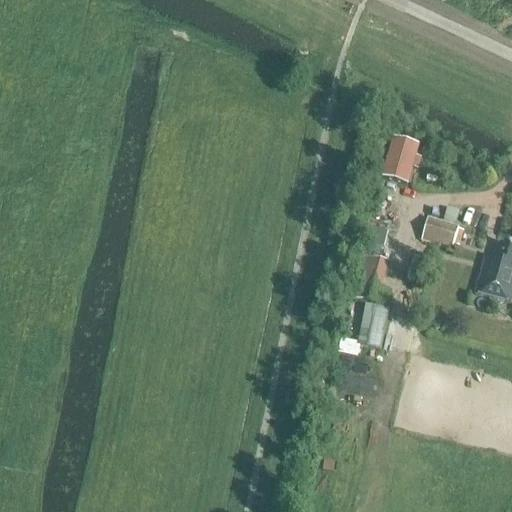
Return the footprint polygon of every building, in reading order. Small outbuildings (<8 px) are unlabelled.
[(419,171),(421,162),(415,160),(419,148),(392,141),(381,180),(408,187),(412,170),(419,171)] [(459,249),(463,236),(457,234),(458,230),(427,220),(420,243),(452,253),(454,247),(459,249)] [(511,252),(498,248),(493,264),(484,262),(474,298),(510,309),(511,303),(511,252)] [(387,310),(391,294),(383,292),(389,266),(361,259),(355,284),(357,285),(353,302),(387,310)] [(363,309),(355,349),(379,354),(387,314),(363,309)] [(430,325),(434,332),(441,332),(444,325),(441,319),(434,318),(430,325)]
